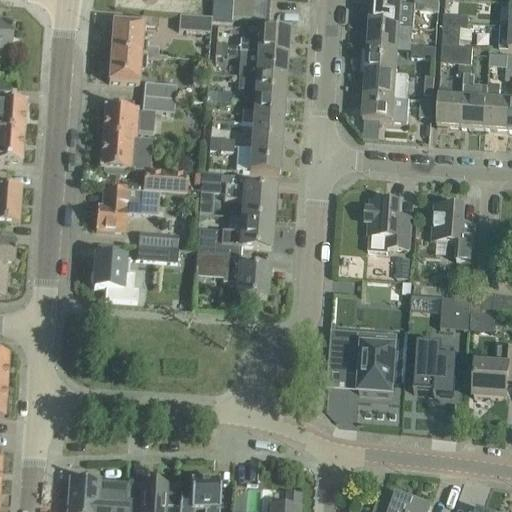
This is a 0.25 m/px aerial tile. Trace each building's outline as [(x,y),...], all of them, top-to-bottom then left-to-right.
[(232,0),(232,9),(269,12),(269,0),(232,0)] [(414,13),(426,14),(427,1),(414,1),(414,7),(401,6),(371,4),(370,28),(399,29),(413,30),(414,13)] [(439,2),(427,1),(426,14),(438,14),(439,2)] [(501,28),(511,28),(511,4),(511,5),(510,28),(501,28)] [(269,12),(232,9),(231,21),(268,24),(269,12)] [(443,30),(442,48),(460,49),(460,43),(471,44),(472,34),(468,32),(461,32),(461,31),(456,30),(456,18),(444,17),(443,30)] [(468,19),(456,18),(456,30),(461,31),(468,31),(468,19)] [(210,21),(184,19),(179,19),(178,32),(209,35),(210,21)] [(0,58),(10,59),(12,23),(0,22),(0,58)] [(110,56),(145,59),(156,59),(156,50),(146,50),(146,44),(141,44),(143,27),(112,25),(110,56)] [(370,28),(368,52),(398,54),(399,29),(370,28)] [(511,52),(511,28),(501,28),(499,52),(511,52)] [(227,60),(239,60),(239,54),(287,57),(289,33),(259,31),(249,31),(248,43),(240,43),(239,48),(228,47),(227,60)] [(227,60),(228,47),(216,46),(215,59),(227,60)] [(423,62),(424,49),(411,48),(410,61),(423,62)] [(472,50),(460,49),(442,48),(441,66),(459,67),(471,68),(472,50)] [(437,50),(424,49),(423,62),(436,63),(437,50)] [(396,77),(398,54),(368,52),(367,60),(362,60),(361,75),(366,75),(396,77)] [(285,80),(287,57),(239,54),(239,60),(238,77),(285,80)] [(145,59),(110,56),(108,85),(139,87),(140,71),(145,72),(145,59)] [(489,70),(506,70),(507,58),(490,58),(489,70)] [(459,67),(458,81),(464,81),(471,81),(471,80),(471,74),(471,68),(459,67)] [(408,78),(396,77),(366,75),(364,99),(395,101),(395,100),(406,101),(408,78)] [(284,104),(285,80),(238,77),(238,92),(254,94),(254,102),(284,104)] [(424,98),(433,98),(434,79),(425,79),(424,98)] [(144,86),(143,99),(174,103),(176,89),(144,86)] [(500,87),(488,87),(484,132),(509,134),(511,104),(500,103),(500,87)] [(462,100),(460,130),(484,132),(487,90),(463,89),(462,100)] [(206,106),(218,107),(219,94),(207,93),(206,106)] [(231,95),(219,94),(218,107),(230,107),(231,95)] [(437,129),(460,130),(462,100),(439,98),(438,109),(437,129)] [(173,116),(174,103),(143,99),(141,113),(173,116)] [(406,101),(395,100),(395,101),(364,99),(363,123),(407,126),(409,101),(406,101)] [(0,132),(23,134),(26,103),(0,101),(0,132)] [(241,125),(252,126),(282,128),(284,104),(254,102),(253,113),(242,113),(241,125)] [(420,103),(419,120),(432,120),(433,104),(420,103)] [(104,109),(102,140),(136,143),(136,134),(153,135),(154,115),(141,113),(138,113),(138,111),(124,110),(104,109)] [(280,152),(282,128),(252,126),(250,150),(280,152)] [(0,163),(21,165),(23,134),(0,132),(0,163)] [(133,173),(136,143),(102,140),(100,171),(104,171),(104,175),(107,178),(124,179),(127,176),(127,173),(133,173)] [(208,153),(221,154),(222,141),(209,141),(208,153)] [(234,142),(222,141),(221,154),(233,155),(234,142)] [(279,176),(280,152),(250,150),(249,174),(279,176)] [(145,174),(143,195),(159,196),(186,197),(186,196),(198,196),(199,179),(187,178),(187,177),(145,174)] [(2,176),(0,175),(0,226),(17,227),(19,189),(2,188),(2,176)] [(242,220),(271,222),(274,192),(244,190),(244,191),(229,189),(229,180),(201,178),(200,197),(224,198),(224,203),(243,204),(242,220)] [(159,196),(143,195),(103,192),(102,209),(97,209),(95,234),(125,236),(126,216),(162,219),(162,216),(161,215),(157,214),(159,196)] [(367,211),(366,226),(370,226),(369,239),(368,255),(387,256),(388,251),(409,252),(410,228),(398,228),(399,219),(400,206),(371,204),(370,211),(367,211)] [(471,266),(475,228),(463,227),(464,211),(435,209),(432,244),(456,245),(454,264),(471,266)] [(269,252),(271,222),(242,220),(241,235),(222,233),(221,240),(198,239),(197,256),(229,258),(229,249),(269,252)] [(0,268),(6,268),(14,269),(16,245),(0,243),(0,268)] [(177,267),(178,252),(137,249),(136,264),(177,267)] [(197,256),(196,270),(223,272),(223,282),(222,285),(238,286),(237,299),(266,301),(268,271),(239,269),(239,270),(232,270),(233,260),(229,259),(229,258),(197,256)] [(410,259),(396,258),(395,280),(408,281),(410,259)] [(128,276),(130,261),(96,259),(95,275),(90,277),(90,285),(94,288),(93,291),(105,292),(105,304),(136,306),(137,293),(133,292),(134,277),(128,276)] [(403,285),(402,296),(410,297),(410,285),(403,285)] [(415,290),(414,299),(465,302),(465,293),(415,290)] [(470,315),(480,316),(483,295),(473,294),(470,315)] [(491,318),(494,297),(483,295),(480,316),(491,318)] [(491,318),(502,319),(505,298),(494,297),(491,318)] [(511,299),(505,298),(502,319),(511,320),(511,299)] [(443,302),(441,330),(468,331),(470,304),(443,302)] [(470,318),(469,334),(479,335),(480,319),(470,318)] [(331,334),(329,368),(361,371),(359,395),(390,398),(394,352),(369,349),(370,337),(331,334)] [(511,386),(511,350),(497,350),(496,368),(476,366),(475,380),(474,400),(506,402),(507,386),(511,386)] [(416,352),(413,398),(452,401),(455,355),(416,352)] [(69,481),(68,501),(128,505),(129,503),(125,502),(126,485),(69,481)] [(190,496),(180,496),(180,511),(218,511),(218,484),(207,484),(207,481),(193,481),(194,484),(190,484),(190,496)] [(128,509),(128,511),(163,511),(165,488),(143,486),(142,510),(128,509)] [(412,511),(415,505),(397,498),(385,494),(378,511),(412,511)] [(271,507),(270,511),(298,511),(299,497),(286,496),(286,508),(271,507)] [(128,505),(68,501),(67,511),(128,511),(128,509),(128,505)]
